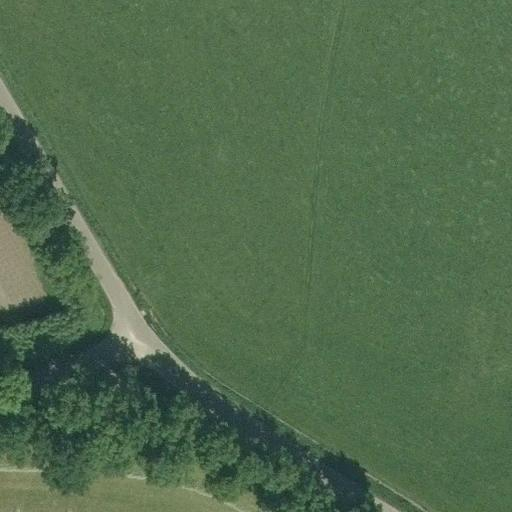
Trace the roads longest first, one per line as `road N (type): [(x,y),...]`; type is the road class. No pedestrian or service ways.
road 1 (unclassified): [(382,511),(171,373),(134,328)]
road 2 (unclassified): [(134,328),(0,83)]
road 3 (unclassified): [(134,328),(66,372),(0,387)]
